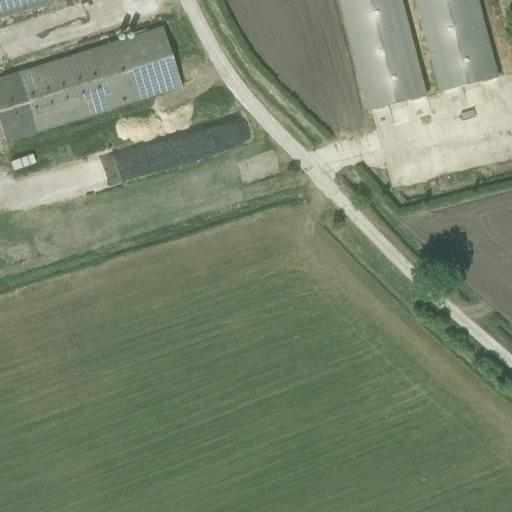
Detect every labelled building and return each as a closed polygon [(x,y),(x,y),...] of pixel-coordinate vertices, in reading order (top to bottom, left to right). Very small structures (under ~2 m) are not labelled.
[(0,0),(0,19),(60,0),(0,0)] [(339,0),(368,111),(427,96),(401,0),(416,0),(440,93),(499,77),(479,0),(339,0)] [(0,133),(3,142),(179,87),(161,27),(0,77),(0,133)] [(145,139),(150,165),(192,157),(188,132),(145,139)] [(32,138),(32,149),(54,149),(55,139),(32,138)] [(31,176),(40,198),(73,184),(63,162),(31,176)]
